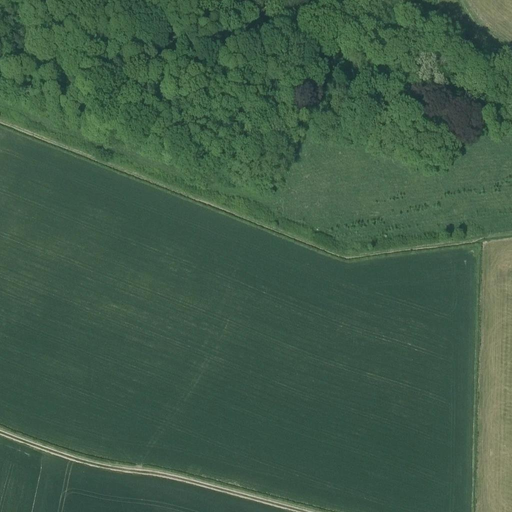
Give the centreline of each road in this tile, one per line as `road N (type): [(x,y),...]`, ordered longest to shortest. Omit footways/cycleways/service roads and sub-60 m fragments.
road 1 (track): [(0,431),(100,466),(168,475),(303,511)]
road 2 (track): [(210,0),(218,30),(200,45),(65,0)]
